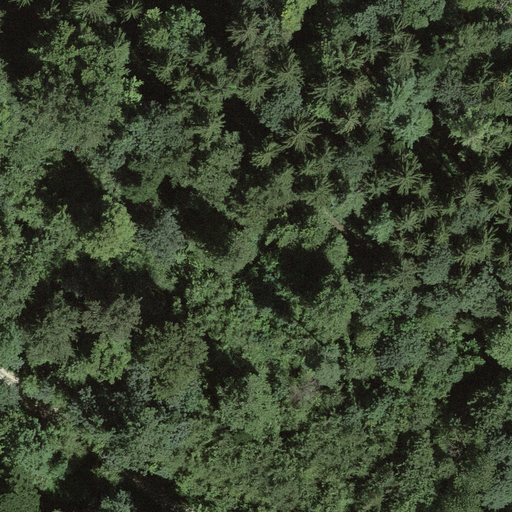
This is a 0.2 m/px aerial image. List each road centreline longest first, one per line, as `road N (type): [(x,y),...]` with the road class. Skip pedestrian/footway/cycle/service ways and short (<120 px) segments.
road 1 (track): [(6,0),(35,30),(511,362)]
road 2 (track): [(0,368),(187,511)]
